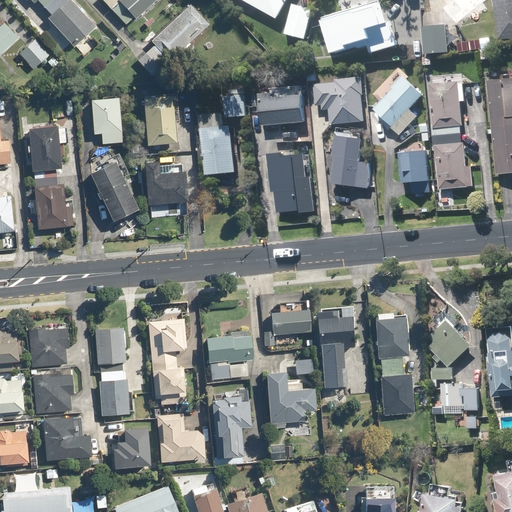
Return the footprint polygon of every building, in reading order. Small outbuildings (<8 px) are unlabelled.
[(52,0),(44,8),(51,16),(49,18),(75,47),(96,27),(70,0),(52,0)] [(119,0),(102,0),(126,25),(133,18),(136,20),(157,0),(119,0)] [(243,0),(279,20),(290,0),(243,0)] [(450,0),(442,7),(458,27),(477,11),(479,13),(492,3),(490,0),(450,0)] [(382,2),(325,20),(336,56),(351,51),(352,53),(370,47),(372,54),(398,46),(391,22),(388,23),(382,2)] [(155,46),(138,61),(153,78),(208,25),(189,5),(151,42),(155,46)] [(294,5),(287,35),(307,40),(314,10),(294,5)] [(151,18),(145,24),(148,27),(154,22),(151,18)] [(0,55),(18,39),(3,24),(0,26),(0,55)] [(425,28),(426,55),(449,54),(447,27),(425,28)] [(35,40),(20,54),(33,69),(48,56),(35,40)] [(481,40),(472,42),(473,51),(482,50),(481,40)] [(459,44),(460,53),(469,52),(468,42),(459,44)] [(278,48),(271,53),(276,58),(282,52),(278,48)] [(48,62),(53,68),(58,64),(52,58),(48,62)] [(316,72),(308,72),(309,82),(317,82),(316,72)] [(393,88),(395,90),(376,110),(402,134),(418,117),(411,111),(425,96),(405,76),(393,88)] [(364,96),(366,96),(364,78),(337,80),(337,83),(315,85),(317,106),(323,105),(324,111),(331,110),(332,125),(366,123),(364,96)] [(511,126),(511,80),(491,82),(495,128),(511,126)] [(462,103),(467,102),(465,85),(461,85),(461,83),(432,85),(437,138),(463,136),(462,127),(465,126),(462,103)] [(236,96),(226,98),(228,118),(248,117),(246,90),(236,91),(236,96)] [(143,100),(147,146),(176,143),(172,97),(143,100)] [(118,99),(91,102),(94,135),(102,134),(103,145),(122,143),(118,99)] [(225,114),(200,116),(202,132),(203,132),(208,176),(238,173),(233,127),(227,128),(225,114)] [(287,120),(260,136),(280,173),(291,167),(296,176),(313,166),(308,157),(303,160),(289,134),(293,131),(287,120)] [(496,135),(499,175),(511,174),(511,126),(495,128),(495,130),(489,130),(489,135),(496,135)] [(58,144),(65,144),(64,129),(57,130),(57,128),(28,130),(32,173),(34,172),(35,181),(56,179),(55,171),(61,170),(58,144)] [(335,158),(337,158),(334,184),(370,189),(372,174),(371,164),(362,163),(364,140),(354,139),(355,135),(338,133),(335,158)] [(463,136),(437,138),(441,191),(475,188),(473,167),(468,167),(466,144),(464,144),(463,136)] [(0,165),(10,165),(8,142),(0,141),(0,165)] [(91,160),(92,174),(90,175),(99,194),(97,195),(100,201),(102,200),(113,223),(138,211),(109,151),(91,160)] [(402,154),(404,184),(414,183),(414,195),(432,193),(429,152),(402,154)] [(158,163),(144,164),(148,206),(150,206),(151,219),(186,216),(185,203),(187,203),(185,174),(182,173),(181,166),(158,168),(158,163)] [(36,188),(34,188),(38,230),(73,227),(71,207),(64,208),(62,185),(56,186),(56,179),(35,181),(36,188)] [(0,233),(14,232),(11,198),(7,198),(7,193),(0,193),(0,233)] [(278,309),(268,310),(270,330),(261,331),(262,345),(272,345),(271,334),(308,331),(306,306),(278,309)] [(321,342),(325,387),(343,385),(341,365),(344,365),(342,346),(353,345),(351,314),(338,315),(337,309),(316,310),(319,342),(321,342)] [(377,311),(377,316),(375,316),(378,356),(381,356),(382,366),(403,365),(402,355),(409,354),(406,314),(392,314),(392,310),(377,311)] [(176,357),(175,348),(186,347),(184,317),(148,320),(151,359),(176,357)] [(432,345),(439,352),(435,356),(440,361),(444,358),(451,365),(474,343),(450,318),(433,334),(438,339),(432,345)] [(511,331),(511,324),(486,326),(491,395),(511,393),(511,331)] [(44,325),(29,327),(32,365),(66,363),(65,347),(68,347),(67,327),(45,329),(44,325)] [(122,326),(95,328),(98,363),(100,363),(101,371),(122,370),(122,361),(124,360),(122,326)] [(10,359),(18,358),(15,330),(1,331),(0,329),(0,370),(11,369),(10,359)] [(231,334),(206,336),(208,361),(211,360),(212,379),(230,377),(228,360),(253,358),(250,333),(247,334),(246,329),(231,330),(231,334)] [(151,359),(155,398),(160,398),(160,404),(186,401),(183,365),(177,366),(176,357),(151,359)] [(382,366),(382,373),(381,373),(383,414),(414,411),(412,386),(414,386),(413,375),(411,375),(411,371),(403,372),(403,365),(382,366)] [(454,367),(435,367),(435,378),(455,378),(454,367)] [(305,409),(316,409),(314,386),(301,387),(301,381),(287,382),(286,369),(266,371),(270,422),(273,422),(273,427),(285,426),(285,421),(306,419),(305,409)] [(101,379),(99,379),(101,414),(129,412),(126,377),(123,377),(122,370),(101,371),(101,379)] [(48,372),(37,373),(37,376),(33,377),(35,411),(71,409),(70,393),(73,394),(71,374),(49,375),(48,372)] [(1,414),(22,413),(20,379),(6,380),(3,377),(0,377),(0,420),(2,420),(1,414)] [(445,381),(445,404),(468,405),(468,408),(481,408),(482,385),(466,385),(466,382),(445,381)] [(212,399),(217,459),(244,456),(242,426),(251,426),(249,400),(241,401),(241,395),(223,396),(224,398),(212,399)] [(182,411),(157,414),(161,461),(206,457),(204,433),(197,427),(184,428),(182,411)] [(71,414),(42,417),(46,459),(91,454),(89,432),(73,433),(71,414)] [(124,438),(116,439),(117,446),(112,446),(114,466),(150,463),(147,424),(124,426),(124,438)] [(0,462),(28,460),(25,430),(11,431),(8,429),(0,429),(0,462)] [(284,444),(269,444),(270,460),(284,459),(284,444)] [(500,488),(494,489),(498,511),(511,511),(511,469),(496,473),(500,488)] [(266,479),(268,486),(274,484),(272,477),(266,479)] [(191,487),(198,511),(223,511),(223,509),(225,508),(223,502),(221,502),(215,485),(206,488),(205,483),(191,487)] [(178,511),(167,484),(113,505),(116,511),(178,511)] [(1,511),(0,511),(69,511),(70,508),(72,507),(70,486),(2,492),(3,508),(1,508),(1,511)] [(267,511),(261,490),(226,502),(228,511),(267,511)] [(464,511),(467,503),(460,502),(462,496),(428,490),(424,511),(420,510),(419,511),(464,511)] [(96,495),(97,507),(105,507),(104,494),(96,495)] [(362,497),(362,511),(391,511),(391,496),(362,497)] [(316,511),(312,498),(285,507),(286,511),(316,511)]
